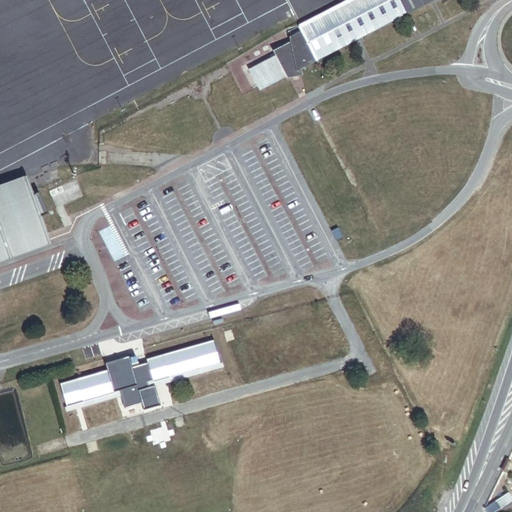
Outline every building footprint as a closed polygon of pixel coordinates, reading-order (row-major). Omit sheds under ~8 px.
[(398,0),(348,0),(298,27),(300,32),(291,37),(292,43),(274,52),(276,56),(249,70),(257,87),(260,91),(285,78),(287,77),(295,76),(298,76),(296,66),(313,57),(316,62),(358,40),(406,15),(398,0)] [(398,0),(406,15),(432,2),(436,0),(398,0)] [(25,176),(0,185),(0,187),(26,178),(25,176)] [(0,187),(0,248),(46,231),(40,216),(31,193),(26,178),(0,187)] [(40,216),(64,207),(84,199),(77,180),(55,188),(59,199),(52,202),(47,187),(31,193),(40,216)] [(0,262),(50,244),(46,231),(0,248),(0,262)] [(215,343),(147,362),(153,382),(220,363),(215,343)] [(61,386),(66,406),(113,393),(108,373),(61,386)] [(139,392),(145,411),(152,409),(146,390),(139,392)] [(511,498),(508,493),(495,502),(500,509),(511,500),(511,498)] [(495,502),(483,509),(485,511),(494,511),(500,509),(495,502)]
